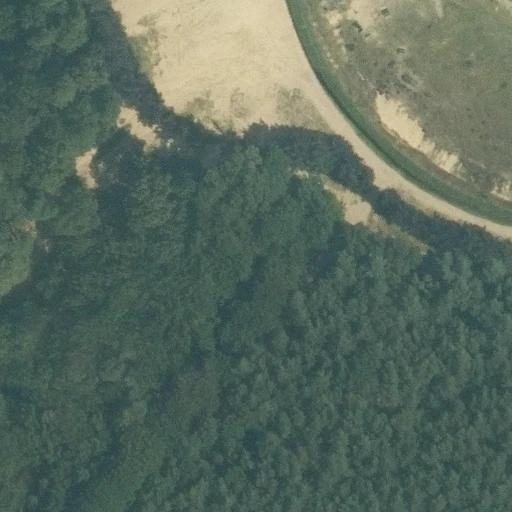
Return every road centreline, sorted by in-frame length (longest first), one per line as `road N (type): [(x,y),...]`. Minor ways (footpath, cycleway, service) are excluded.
road 1 (track): [(254,0),(142,134),(0,280)]
road 2 (track): [(511,236),(413,198),(365,152),(327,113),(293,58),(278,0)]
